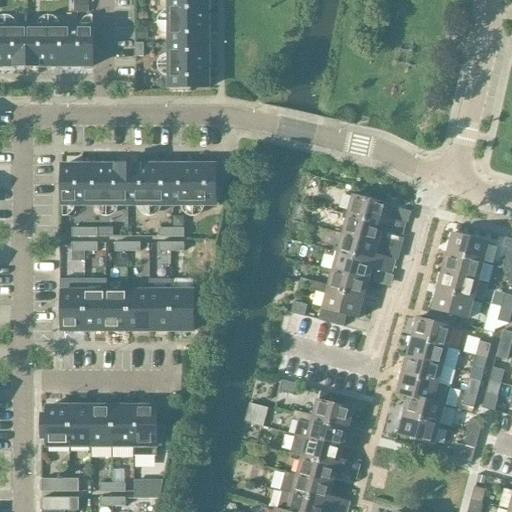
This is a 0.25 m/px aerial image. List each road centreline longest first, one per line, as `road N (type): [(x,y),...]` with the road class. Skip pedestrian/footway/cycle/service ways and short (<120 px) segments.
road 1 (residential): [(26,365),(26,120),(105,120)]
road 2 (residential): [(105,120),(224,115),(314,135)]
road 3 (residential): [(360,362),(376,352),(388,311),(409,284),(436,175)]
road 4 (residential): [(453,184),(490,0)]
road 5 (unknown): [(356,506),(376,352)]
road 6 (residential): [(26,387),(161,387)]
road 7 (residential): [(436,175),(314,135)]
road 8 (residential): [(24,511),(26,387)]
road 9 (residential): [(105,120),(102,0)]
